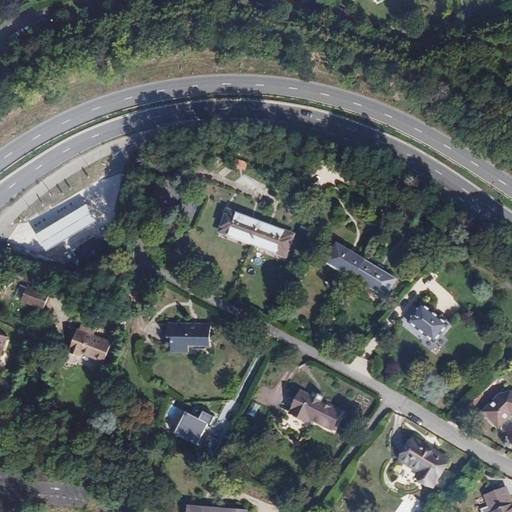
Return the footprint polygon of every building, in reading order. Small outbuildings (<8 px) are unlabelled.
[(205,198),(192,190),(185,202),(198,209),(205,198)] [(185,202),(178,214),(191,221),(198,209),(185,202)] [(108,222),(96,205),(47,238),(59,254),(108,222)] [(252,244),(260,221),(228,210),(222,227),(231,231),(229,236),(252,244)] [(294,234),(260,221),(252,244),(276,253),(278,248),(287,252),(294,234)] [(384,272),(326,236),(316,252),(374,288),(384,272)] [(115,251),(106,238),(91,247),(93,249),(86,254),(94,265),(115,251)] [(29,302),(35,287),(27,284),(21,299),(29,302)] [(49,292),(35,287),(29,302),(44,307),(49,292)] [(448,326),(439,318),(422,305),(408,322),(435,343),(448,326)] [(452,322),(442,314),(439,318),(448,326),(452,322)] [(97,326),(83,321),(80,329),(78,328),(70,350),(81,355),(83,351),(105,360),(112,341),(95,334),(97,326)] [(209,328),(166,328),(167,341),(171,341),(171,355),(187,355),(188,349),(209,349),(209,328)] [(0,357),(8,336),(0,333),(0,357)] [(343,412),(302,392),(291,414),(310,423),(311,420),(334,431),(343,412)] [(499,396),(483,412),(499,427),(511,415),(511,392),(499,396)] [(199,420),(186,413),(176,433),(196,443),(206,423),(210,425),(215,417),(203,411),(199,420)] [(449,458),(414,436),(400,459),(421,471),(418,478),(432,486),(449,458)] [(488,506),(480,509),(481,511),(511,511),(511,502),(506,488),(484,496),(488,506)]
